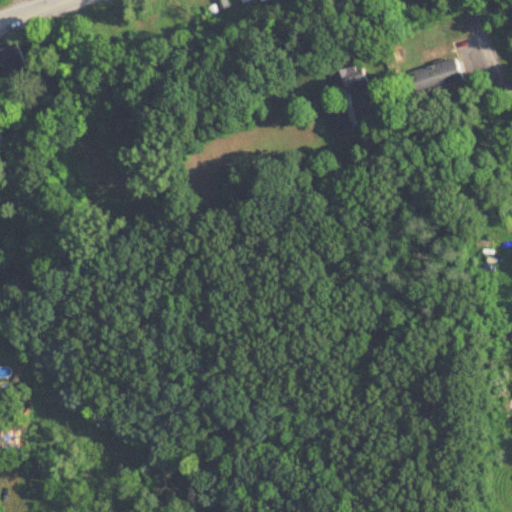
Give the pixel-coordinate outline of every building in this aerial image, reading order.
[(400,46),(406,64),(427,57),(422,39),(400,46)] [(25,65),(18,49),(2,56),(9,72),(25,65)] [(412,74),(418,95),(467,82),(462,61),(412,74)] [(371,69),(343,69),(343,92),(371,92),(371,69)] [(337,135),(356,128),(346,103),(327,110),(337,135)] [(35,466),(36,476),(49,476),(48,466),(35,466)]
